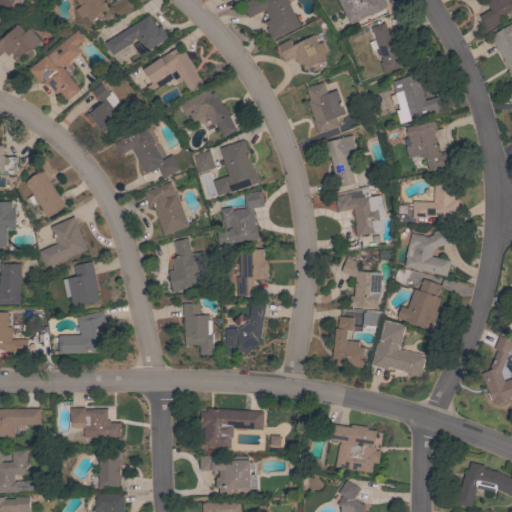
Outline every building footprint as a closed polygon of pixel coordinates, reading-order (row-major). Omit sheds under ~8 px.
[(0,0),(10,0),(12,5),(0,8),(0,0)] [(85,14),(80,18),(75,9),(79,6),(75,0),(102,0),(109,9),(107,11),(109,13),(98,20),(96,16),(90,21),(85,14)] [(286,0),(300,26),(272,40),(267,29),(268,28),(265,22),(269,19),(264,9),(248,18),(243,7),(256,0),(286,0)] [(370,15),(369,13),(351,23),(344,10),(343,11),(337,0),(382,0),(386,6),(370,15)] [(511,8),(499,16),(502,21),(487,30),(479,16),(490,9),(484,0),(511,0),(511,8)] [(149,14),(157,27),(160,25),(168,37),(139,56),(133,45),(138,41),(136,37),(131,40),(132,42),(112,55),(104,42),(149,14)] [(380,62),(381,61),(380,59),(382,59),(370,28),(384,22),(389,33),(392,32),(405,65),(384,73),(380,62)] [(511,78),(511,79),(507,71),(508,71),(503,61),(504,60),(489,35),(511,22),(511,78)] [(41,41),(33,47),(34,48),(31,51),(31,52),(19,63),(15,59),(16,58),(14,56),(14,57),(11,53),(8,56),(3,51),(0,54),(0,39),(17,24),(24,32),(29,28),(41,41)] [(76,31),(83,39),(76,45),(81,52),(62,68),(80,90),(66,101),(59,92),(56,94),(44,79),(40,83),(29,69),(76,31)] [(317,44),(323,41),(327,51),(322,53),(326,61),(319,64),(320,68),(315,71),(312,66),(304,70),(299,61),(296,63),(293,57),(285,62),(284,60),(282,60),(280,56),(279,56),(276,51),(277,50),(275,46),(289,39),(292,45),(312,35),(317,44)] [(177,47),(180,52),(183,50),(194,67),(193,68),(202,83),(190,91),(182,80),(179,82),(177,79),(174,80),(173,78),(158,87),(157,85),(150,90),(147,86),(151,83),(142,69),(177,47)] [(442,112),(430,115),(428,109),(408,115),(402,91),(395,93),(391,81),(417,74),(425,100),(438,96),(442,112)] [(345,113),(335,117),(339,126),(317,134),(312,120),(313,119),(307,101),(309,100),(305,88),(323,82),(327,93),(336,89),(345,113)] [(101,104),(91,91),(101,83),(109,94),(105,98),(122,119),(104,133),(88,114),(101,104)] [(185,116),(178,105),(210,85),(222,105),(224,106),(227,110),(227,112),(236,129),(223,136),(216,122),(212,125),(205,114),(193,122),(189,114),(185,116)] [(438,152),(439,151),(440,153),(450,150),(454,164),(429,171),(424,155),(408,159),(405,146),(410,145),(407,135),(406,135),(405,132),(407,132),(405,127),(432,119),(433,122),(434,122),(436,128),(435,128),(436,131),(433,132),(434,134),(433,134),(438,152)] [(131,148),(120,155),(113,143),(135,130),(138,133),(145,129),(154,144),(153,145),(162,160),(171,155),(179,168),(163,178),(157,167),(146,174),(131,148)] [(356,153),(345,156),(347,162),(350,162),(355,183),(341,187),(339,179),(338,179),(337,175),(335,175),(330,156),(327,157),(323,142),(352,135),(355,149),(356,153)] [(253,170),(254,170),(258,182),(218,196),(213,181),(228,176),(219,148),(243,140),(253,170)] [(0,145),(3,145),(3,155),(4,155),(4,157),(16,157),(16,170),(13,170),(13,174),(0,174),(0,145)] [(214,167),(198,173),(192,156),(208,150),(214,167)] [(65,205),(47,217),(38,203),(33,206),(28,199),(33,195),(24,182),(42,170),(65,205)] [(152,205),(148,207),(143,192),(170,181),(174,192),(176,192),(189,226),(164,235),(152,205)] [(433,202),(433,182),(454,182),(453,199),(458,199),(457,217),(428,216),(428,218),(412,217),(412,201),(433,202)] [(334,197),(347,194),(347,193),(368,189),(369,197),(380,195),(383,214),(381,218),(379,218),(381,231),(356,235),(354,226),(355,226),(353,209),(337,211),(334,197)] [(219,244),(217,232),(229,231),(227,221),(222,221),(220,209),(231,207),(232,210),(245,208),(243,194),(261,191),(263,206),(253,208),(255,227),(256,226),(258,238),(219,244)] [(0,202),(0,249),(6,250),(8,203),(0,202)] [(87,249),(45,267),(38,251),(57,243),(50,226),(73,216),(87,249)] [(404,266),(406,257),(405,256),(411,233),(427,237),(433,234),(433,232),(445,227),(450,242),(433,249),(431,256),(450,261),(446,276),(404,266)] [(187,238),(191,253),(202,251),(207,271),(196,274),(197,281),(191,282),(192,287),(173,292),(168,271),(173,270),(171,258),(176,257),(172,242),(187,238)] [(236,277),(239,276),(238,249),(263,249),(263,259),(265,259),(265,262),(267,262),(267,264),(268,265),(268,270),(267,271),(267,279),(253,279),(253,295),(236,296),(236,277)] [(350,306),(351,296),(354,296),(355,277),(341,272),(346,258),(358,262),(355,269),(357,270),(357,271),(381,273),(380,283),(382,285),(381,295),(379,297),(378,302),(377,302),(377,308),(350,306)] [(98,289),(96,289),(99,300),(72,306),(70,296),(65,297),(62,280),(76,277),(73,266),(91,261),(98,289)] [(20,304),(0,304),(0,263),(2,263),(2,264),(20,264),(20,304)] [(408,286),(394,282),(398,267),(412,271),(408,286)] [(397,317),(400,306),(407,308),(414,289),(418,290),(422,279),(441,285),(436,297),(440,298),(435,311),(437,312),(431,329),(397,317)] [(259,343),(245,354),(242,351),(240,351),(240,354),(226,355),(224,329),(239,328),(248,322),(250,302),(265,304),(259,343)] [(184,329),(183,316),(182,316),(182,304),(199,303),(200,315),(209,315),(209,320),(211,320),(211,333),(213,333),(213,344),(214,344),(214,354),(200,354),(200,344),(185,345),(184,329)] [(112,347),(89,353),(58,353),(58,335),(80,335),(76,317),(103,310),(112,347)] [(382,311),(378,327),(362,325),(363,312),(365,312),(365,310),(382,311)] [(0,312),(8,312),(8,327),(11,327),(11,339),(27,339),(27,354),(12,355),(12,351),(3,351),(3,348),(0,348),(0,312)] [(362,367),(336,365),(337,358),(332,358),(335,328),(336,328),(338,316),(353,318),(352,330),(347,330),(346,340),(359,341),(359,346),(364,347),(362,367)] [(382,344),(384,345),(385,342),(383,342),(389,321),(410,327),(404,350),(431,357),(426,377),(393,369),(393,371),(376,367),(382,344)] [(493,400),(491,401),(480,373),(488,371),(497,350),(493,348),(499,335),(511,341),(511,344),(500,372),(504,381),(511,377),(511,398),(508,400),(508,399),(495,404),(493,400)] [(84,407),(84,409),(107,409),(107,420),(110,420),(110,423),(121,422),(121,437),(84,437),(84,422),(70,423),(69,408),(84,407)] [(0,408),(40,408),(41,425),(14,425),(14,437),(0,437),(0,408)] [(263,411),(262,430),(225,427),(224,433),(231,433),(230,448),(216,447),(216,445),(204,445),(205,426),(198,425),(199,411),(206,412),(206,408),(263,411)] [(338,443),(340,444),(340,442),(328,440),(330,424),(350,427),(351,424),(367,427),(367,429),(376,431),(373,447),(375,447),(375,450),(380,451),(378,464),(373,463),(371,472),(335,467),(338,443)] [(0,450),(1,450),(1,462),(11,462),(11,451),(25,451),(25,470),(26,470),(26,474),(14,475),(14,481),(37,481),(37,491),(0,491),(0,450)] [(97,450),(120,450),(121,461),(119,461),(119,467),(120,467),(120,476),(119,476),(119,488),(98,488),(97,450)] [(219,495),(219,488),(216,488),(216,486),(215,486),(215,479),(216,479),(216,477),(219,477),(219,470),(215,470),(215,475),(212,475),(211,470),(199,471),(199,456),(213,455),(213,458),(234,458),(234,456),(248,456),(248,460),(249,460),(249,462),(252,462),(254,469),(250,469),(250,474),(256,474),(256,488),(250,488),(250,494),(219,495)] [(484,466),(483,468),(496,471),(511,478),(511,496),(496,489),(495,493),(476,487),(471,508),(456,504),(465,472),(467,473),(470,462),(484,466)] [(360,489),(353,499),(361,504),(364,504),(363,511),(339,511),(340,506),(336,504),(342,495),(337,493),(346,480),(360,489)] [(123,494),(123,511),(93,511),(93,507),(95,507),(95,495),(123,494)] [(0,511),(0,497),(4,497),(4,499),(14,499),(14,497),(29,496),(29,511),(0,511)] [(239,500),(240,511),(201,511),(201,503),(239,500)]
